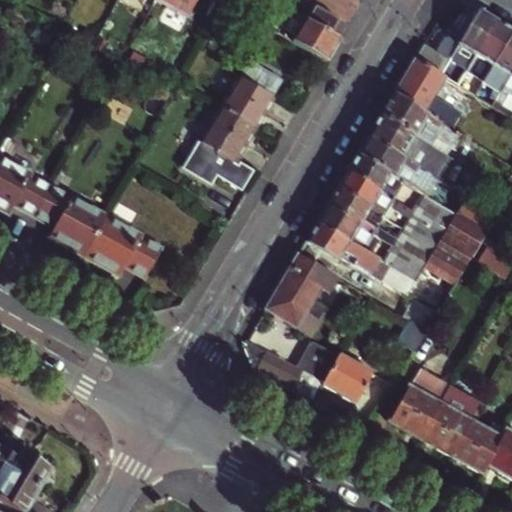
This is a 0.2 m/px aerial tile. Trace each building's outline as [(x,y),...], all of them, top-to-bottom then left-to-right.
[(158,0),(188,17),(197,0),(158,0)] [(233,0),(229,8),(243,16),(251,0),(233,0)] [(281,6),(275,18),(284,23),(290,11),(281,6)] [(317,7),(308,22),(330,35),(339,20),(317,7)] [(478,10),(460,41),(440,75),(444,78),(457,86),(475,56),(495,21),(478,10)] [(263,28),(325,63),(339,40),(330,35),(308,22),(290,11),(284,23),(275,18),(272,22),(268,20),(263,28)] [(493,66),(511,33),(511,30),(495,21),(475,56),(493,66)] [(440,75),(460,41),(446,33),(434,52),(422,45),(414,59),(440,75)] [(510,76),(511,72),(511,33),(493,66),(475,97),(492,107),(495,102),(490,99),(492,90),(502,72),(510,76)] [(394,93),(451,129),(461,112),(434,96),(444,78),(440,75),(414,59),(394,93)] [(251,62),(222,111),(255,130),(284,81),(251,62)] [(511,96),(511,72),(510,76),(495,102),(492,107),(498,110),(507,94),(511,96)] [(380,116),(415,137),(432,147),(438,138),(457,150),(465,137),(451,129),(394,93),(380,116)] [(255,130),(222,111),(203,145),(235,164),(255,130)] [(411,145),(415,137),(380,116),(368,137),(438,179),(439,180),(446,167),(411,145)] [(438,179),(368,137),(357,154),(404,182),(423,194),(428,196),(438,179)] [(235,164),(203,145),(189,169),(215,185),(219,178),(245,192),(257,171),(243,163),(240,167),(235,164)] [(404,182),(357,154),(347,172),(398,202),(402,196),(397,193),(404,182)] [(0,160),(0,209),(9,215),(14,206),(34,217),(50,188),(0,160)] [(347,172),(337,189),(384,216),(390,206),(409,218),(413,211),(398,202),(347,172)] [(107,220),(50,188),(34,217),(54,229),(49,237),(87,258),(107,220)] [(384,216),(337,189),(326,207),(377,236),(392,245),(403,228),(384,216)] [(316,224),(305,242),(338,261),(340,257),(380,280),(388,265),(416,281),(407,296),(412,299),(402,316),(407,319),(427,331),(497,215),(467,197),(457,214),(428,196),(423,194),(413,211),(409,218),(403,228),(392,245),(382,261),(363,250),(316,224)] [(377,236),(326,207),(316,224),(363,250),(370,240),(374,242),(377,236)] [(161,250),(107,220),(87,258),(120,276),(125,268),(145,279),(161,250)] [(313,299),(319,289),(328,274),(297,255),(264,310),(309,337),(312,336),(329,309),(313,299)] [(388,265),(380,280),(407,296),(416,281),(388,265)] [(328,274),(319,289),(328,295),(337,279),(328,274)] [(427,331),(407,319),(395,341),(414,352),(427,331)] [(311,402),(321,386),(337,357),(312,343),(308,344),(294,368),(245,341),(243,345),(256,371),(311,402)] [(337,357),(321,386),(354,405),(370,374),(338,356),(337,357)] [(389,423),(420,440),(440,405),(450,387),(420,370),(389,423)] [(451,457),(471,423),(481,404),(450,387),(440,405),(420,440),(451,457)] [(501,440),(486,466),(511,480),(511,422),(501,440)] [(501,440),(471,423),(451,457),(481,474),(486,466),(501,440)] [(0,449),(0,502),(17,511),(27,495),(39,476),(46,474),(42,460),(36,461),(23,454),(20,461),(0,449)] [(56,511),(27,495),(17,511),(56,511)] [(17,511),(0,502),(0,511),(17,511)]
